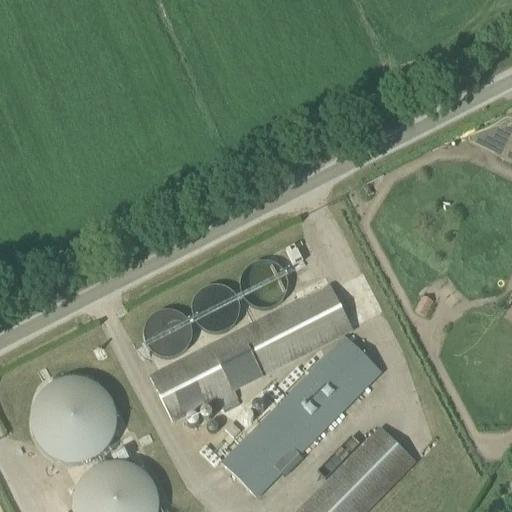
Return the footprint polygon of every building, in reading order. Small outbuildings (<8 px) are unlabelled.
[(511,165),(511,136),(501,160),(511,165)] [(244,292),(253,292),(252,306),(268,307),(268,283),(278,284),(278,268),(245,267),(244,292)] [(362,319),(381,313),(371,282),(352,288),(362,319)] [(173,426),(353,334),(330,289),(150,380),(173,426)] [(258,500),(381,376),(345,341),(222,465),(258,500)] [(50,389),(47,391),(44,393),(42,396),(40,399),(38,402),(36,405),(34,409),(33,412),(32,416),(32,419),(31,423),(31,427),(32,430),(32,434),(33,437),(34,441),(36,444),(38,447),(40,450),(42,453),(45,456),(47,458),(50,461),(54,462),(57,464),(60,465),(64,466),(67,467),(71,468),(75,468),(78,468),(82,467),(86,466),(89,465),(92,464),(96,462),(99,460),(102,458),(104,456),(107,453),(109,450),(111,447),(113,444),(115,440),(116,437),(117,433),(117,430),(118,426),(118,423),(117,419),(117,415),(116,412),(114,408),(113,405),(111,402),(109,399),(107,396),(104,393),(101,391),(98,389),(95,387),(92,385),(89,384),(85,383),(82,382),(78,382),(74,381),(71,382),(67,382),(63,383),(60,384),(57,385),(53,387),(50,389)] [(369,511),(415,465),(380,431),(300,511),(369,511)] [(100,469),(96,470),(93,472),(90,474),(87,476),(85,479),(82,482),(80,485),(78,488),(76,491),(75,494),(74,498),(73,502),(73,505),(73,509),(72,511),(158,511),(159,508),(159,505),(158,501),(157,498),(156,494),(155,491),(153,488),(151,484),(149,482),(147,479),(144,476),(141,474),(138,472),(135,470),(132,469),(128,468),(125,467),(121,466),(118,466),(114,466),(110,466),(107,467),(103,467),(100,469)]
